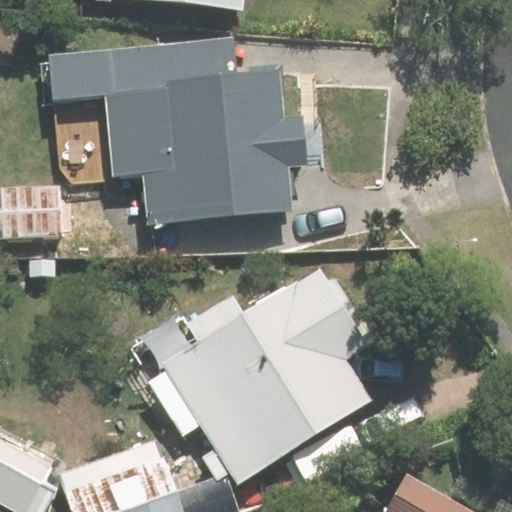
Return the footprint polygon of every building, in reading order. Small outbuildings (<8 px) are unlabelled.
[(122,0),(128,1),(128,6),(243,17),(244,0),(122,0)] [(237,84),(234,48),(50,66),(54,110),(74,108),(78,152),(101,167),(117,166),(118,185),(141,184),(145,232),(295,218),(290,174),(319,171),(315,122),(286,126),(281,80),(237,84)] [(58,196),(0,195),(0,242),(57,243),(58,196)] [(367,360),(319,279),(248,321),(236,300),(186,330),(199,351),(162,373),(166,380),(148,392),(180,444),(198,432),(232,492),(372,409),(349,370),(367,360)] [(33,511),(55,469),(0,442),(0,505),(14,511),(33,511)] [(71,511),(179,511),(155,442),(59,476),(71,511)] [(460,511),(406,482),(388,511),(460,511)]
